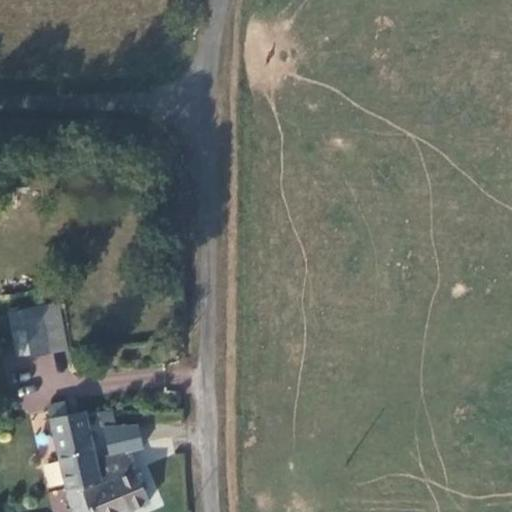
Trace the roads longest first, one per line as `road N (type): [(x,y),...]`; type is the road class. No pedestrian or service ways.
road 1 (residential): [(212,511),(200,101)]
road 2 (unclassified): [(200,101),(0,95)]
